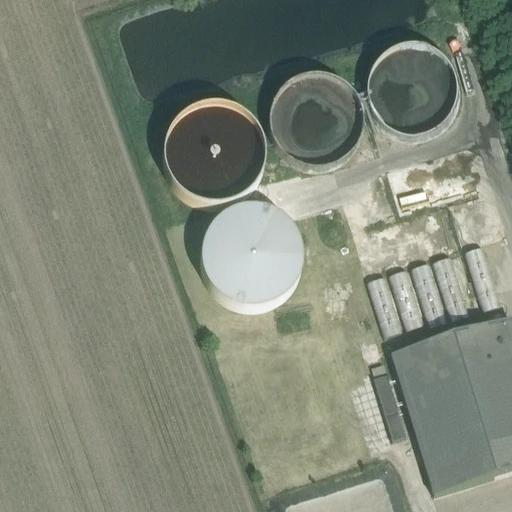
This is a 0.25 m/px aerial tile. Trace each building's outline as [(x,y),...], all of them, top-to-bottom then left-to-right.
[(455,54),(377,52),(375,137),(454,138),(455,54)] [(473,150),(445,170),(465,198),(493,178),(473,150)] [(467,241),(492,242),(493,204),(468,204),(467,241)] [(470,305),(468,265),(431,267),(433,307),(470,305)] [(385,321),(421,320),(420,279),(383,281),(385,321)] [(511,325),(507,309),(378,348),(373,334),(325,348),(335,379),(383,364),(382,362),(391,360),(434,501),(511,477),(511,325)] [(373,384),(392,446),(405,441),(387,380),(373,384)] [(356,511),(367,510),(337,506),(356,502),(355,496),(339,499),(327,497),(285,506),(286,511),(356,511)]
